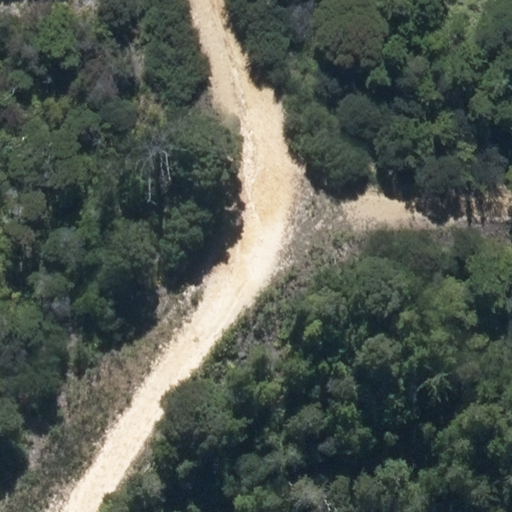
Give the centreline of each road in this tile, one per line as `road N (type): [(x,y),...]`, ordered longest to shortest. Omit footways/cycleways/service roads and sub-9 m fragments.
road 1 (track): [(219,0),(256,149),(158,404),(87,511)]
road 2 (track): [(239,194),(511,196)]
